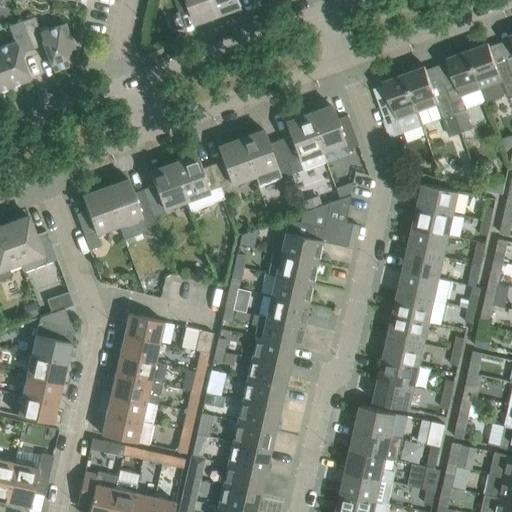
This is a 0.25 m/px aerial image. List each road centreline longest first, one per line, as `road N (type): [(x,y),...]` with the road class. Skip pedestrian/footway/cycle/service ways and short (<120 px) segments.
road 1 (residential): [(303,511),(383,172),(341,57)]
road 2 (residential): [(60,511),(98,339),(94,306)]
road 3 (residential): [(154,127),(341,57)]
road 4 (residential): [(325,12),(138,80)]
road 5 (residential): [(341,57),(500,0)]
road 6 (residential): [(138,80),(0,133)]
road 7 (residential): [(94,306),(44,168)]
road 8 (residential): [(94,306),(112,300),(217,324)]
